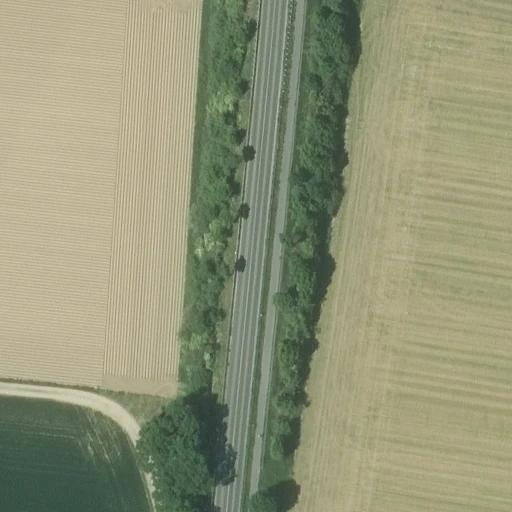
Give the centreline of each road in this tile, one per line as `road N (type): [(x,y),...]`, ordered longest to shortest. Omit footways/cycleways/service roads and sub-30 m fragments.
road 1 (tertiary): [(232,511),(279,0)]
road 2 (track): [(0,399),(86,409),(126,426),(163,511)]
